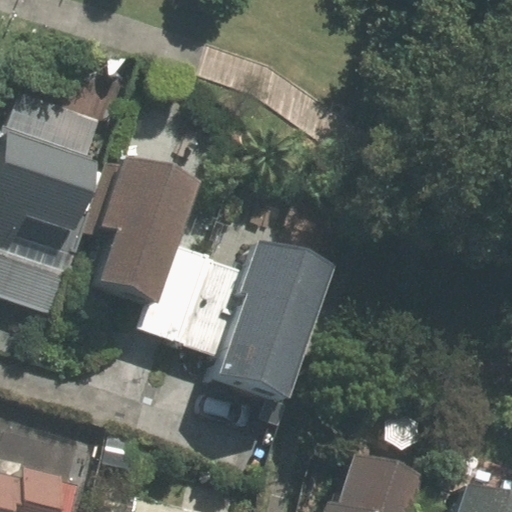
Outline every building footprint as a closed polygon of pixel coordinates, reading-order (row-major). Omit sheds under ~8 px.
[(88,170),(0,141),(0,244),(57,263),(88,170)] [(181,195),(106,171),(64,298),(139,322),(181,195)] [(200,357),(222,364),(211,396),(264,413),(275,381),(278,382),(312,279),(234,253),(200,357)] [(45,272),(0,258),(0,315),(29,324),(45,272)] [(394,511),(402,490),(334,468),(319,511),(394,511)] [(88,511),(93,490),(0,470),(0,511),(88,511)] [(509,511),(443,490),(435,511),(509,511)]
